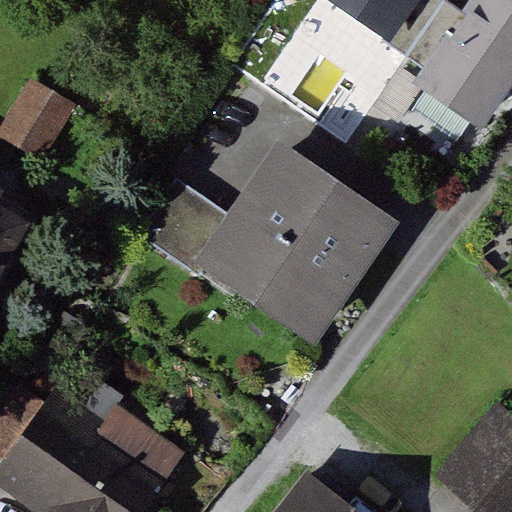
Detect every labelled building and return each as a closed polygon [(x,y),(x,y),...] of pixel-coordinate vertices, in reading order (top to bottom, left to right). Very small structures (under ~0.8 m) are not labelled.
[(430,0),(334,0),(400,45),(430,0)] [(511,100),(511,0),(486,0),(435,76),(500,119),(511,100)] [(85,103),(43,78),(10,134),(53,158),(85,103)] [(411,221),(294,141),(242,216),(187,178),(151,229),(241,291),(245,285),(327,342),(411,221)] [(0,300),(47,219),(0,191),(0,300)] [(167,511),(207,458),(94,376),(19,478),(64,511),(167,511)] [(511,511),(511,406),(509,403),(447,469),(493,511),(511,511)] [(380,511),(323,471),(294,511),(380,511)]
